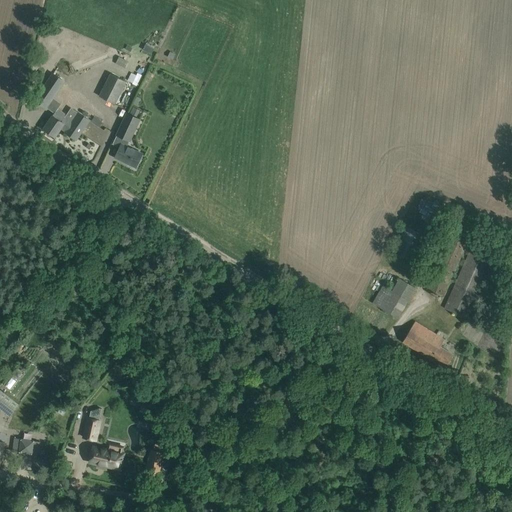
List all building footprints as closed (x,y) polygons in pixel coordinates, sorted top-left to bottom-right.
[(119,57),(116,63),(125,68),(128,61),(119,57)] [(139,84),(142,74),(132,72),(129,82),(139,84)] [(110,73),(99,96),(115,104),(126,81),(110,73)] [(35,100),(46,108),(64,81),(53,74),(35,100)] [(71,108),(66,114),(58,109),(43,129),(55,137),(63,126),(66,129),(65,131),(66,132),(65,132),(76,140),(89,120),(71,108)] [(124,139),(121,144),(115,158),(136,168),(142,154),(127,147),(129,142),(131,143),(141,120),(127,113),(117,135),(124,139)] [(418,211),(412,223),(428,231),(434,219),(418,211)] [(427,289),(444,297),(478,220),(461,212),(427,289)] [(393,253),(416,263),(428,236),(405,226),(393,253)] [(494,256),(472,246),(444,308),(466,319),(494,256)] [(383,285),(373,303),(398,318),(415,288),(399,278),(392,291),(383,285)] [(436,334),(415,321),(402,342),(445,368),(453,355),(440,347),(445,340),(442,338),(444,335),(438,331),(436,334)] [(11,377),(5,385),(10,389),(16,381),(11,377)] [(0,408),(9,416),(19,404),(0,389),(0,408)] [(88,418),(84,438),(95,440),(100,421),(99,421),(89,418),(88,418)] [(121,426),(128,433),(135,425),(128,418),(121,426)] [(14,438),(13,451),(38,455),(40,442),(14,438)] [(151,450),(147,471),(158,473),(163,452),(161,452),(162,446),(155,444),(153,450),(151,450)] [(93,447),(89,462),(99,464),(99,463),(106,465),(106,466),(120,469),(123,454),(93,447)]
